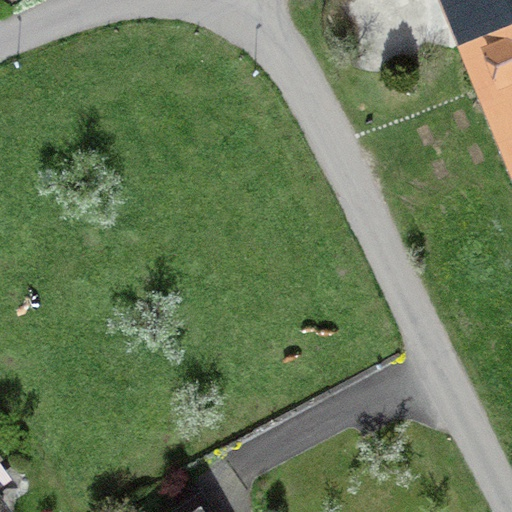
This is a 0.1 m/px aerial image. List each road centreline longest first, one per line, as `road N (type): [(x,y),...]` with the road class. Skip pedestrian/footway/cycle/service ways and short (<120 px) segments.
road 1 (residential): [(505,511),(430,385),(310,105),(222,0)]
road 2 (residential): [(147,0),(51,19),(0,45)]
